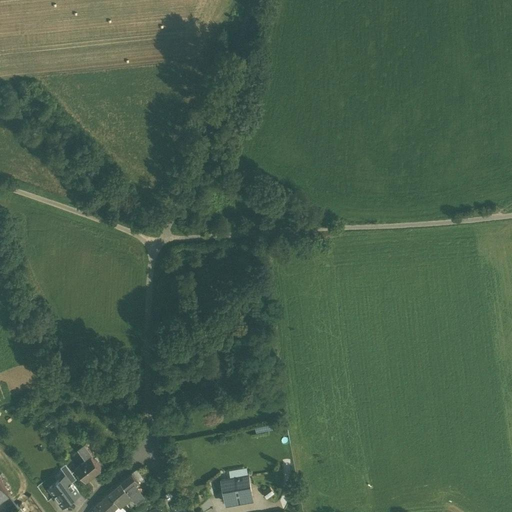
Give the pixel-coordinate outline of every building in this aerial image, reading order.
[(78,448),(85,457),(93,451),(85,442),(78,448)] [(85,457),(76,464),(78,467),(87,478),(101,467),(91,453),(85,457)] [(73,471),(78,467),(76,464),(69,455),(63,459),(66,462),(73,471)] [(61,466),(66,473),(72,481),(77,477),(73,471),(66,462),(61,466)] [(137,470),(131,474),(139,483),(143,479),(137,470)] [(249,470),(221,476),(226,502),(254,497),(249,470)] [(66,473),(50,485),(63,503),(80,490),(72,481),(66,473)] [(143,496),(133,484),(137,481),(131,474),(121,483),(129,493),(131,495),(136,502),(143,496)] [(0,477),(0,495),(9,490),(0,477)] [(129,493),(121,483),(109,493),(117,502),(129,493)] [(47,511),(31,493),(18,503),(20,505),(10,511),(47,511)] [(117,502),(109,493),(94,506),(99,510),(100,511),(118,511),(117,510),(121,506),(117,502)] [(136,502),(131,495),(127,498),(131,506),(136,502)]
